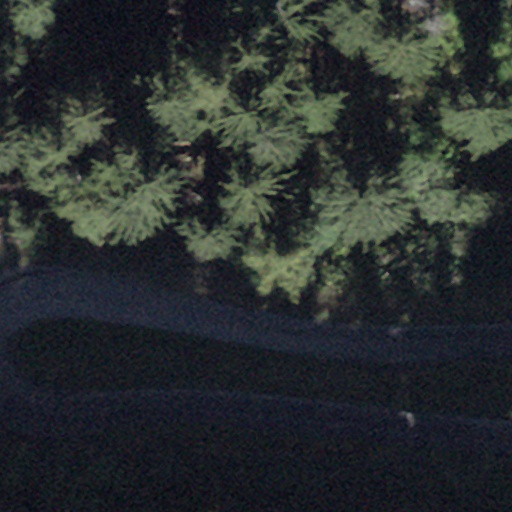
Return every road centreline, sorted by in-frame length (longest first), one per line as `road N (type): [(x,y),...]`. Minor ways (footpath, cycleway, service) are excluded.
road 1 (unclassified): [(511,342),(436,355),(292,339),(62,291),(0,291)]
road 2 (unclassified): [(0,419),(186,414),(325,426)]
road 3 (track): [(325,426),(511,431)]
